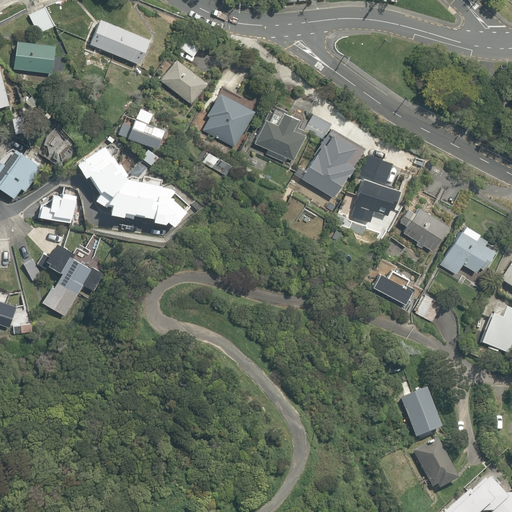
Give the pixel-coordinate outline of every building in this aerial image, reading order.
[(46,6),(27,16),(37,34),(55,23),(46,6)] [(100,17),(89,43),(138,64),(149,38),(100,17)] [(185,33),(176,44),(192,56),(201,45),(185,33)] [(54,42),(15,38),(12,68),(50,73),(54,42)] [(176,53),(156,80),(191,104),(210,77),(176,53)] [(0,68),(0,106),(9,104),(0,68)] [(221,88),(200,128),(234,146),(255,106),(221,88)] [(272,104),(253,143),(291,161),(310,123),(272,104)] [(150,121),(154,112),(139,106),(134,116),(122,111),(113,132),(155,149),(164,127),(150,121)] [(362,146),(328,128),(301,178),(335,196),(362,146)] [(151,214),(150,218),(151,218),(165,220),(166,216),(172,222),(185,209),(160,183),(131,177),(116,154),(118,153),(109,138),(75,160),(85,175),(89,171),(100,188),(93,197),(105,206),(108,201),(107,208),(123,212),(124,208),(151,214)] [(12,144),(0,160),(0,186),(14,196),(20,188),(24,191),(42,166),(38,163),(12,144)] [(146,147),(139,155),(151,165),(159,157),(146,147)] [(229,160),(204,147),(197,161),(221,174),(229,160)] [(388,209),(393,211),(401,185),(362,173),(349,215),(369,221),(373,210),(387,215),(388,209)] [(50,204),(40,202),(37,215),(70,223),(76,194),(53,188),(50,204)] [(406,227),(402,233),(430,251),(448,222),(420,204),(419,206),(408,200),(395,220),(406,227)] [(487,256),(492,247),(483,242),(486,236),(464,222),(438,265),(455,275),(461,265),(474,272),(478,266),(483,270),(490,258),(487,256)] [(39,259),(37,262),(25,265),(32,279),(44,272),(41,268),(45,262),(60,271),(43,300),(64,313),(81,284),(93,291),(104,272),(92,265),(91,268),(69,255),(72,251),(57,241),(49,254),(43,251),(39,259)] [(511,263),(501,281),(511,287),(511,263)] [(380,272),(372,287),(402,303),(410,288),(403,284),(407,277),(390,268),(386,275),(380,272)] [(423,291),(412,311),(431,322),(442,302),(423,291)] [(497,354),(499,350),(505,353),(511,339),(511,307),(489,296),(480,315),(487,318),(477,339),(488,345),(486,349),(497,354)] [(0,300),(0,324),(9,327),(16,305),(0,300)] [(439,428),(425,387),(402,395),(415,435),(439,428)] [(435,440),(412,452),(433,488),(455,476),(435,440)] [(511,511),(511,508),(511,485),(492,464),(440,511),(480,511),(483,509),(486,511),(511,511)]
